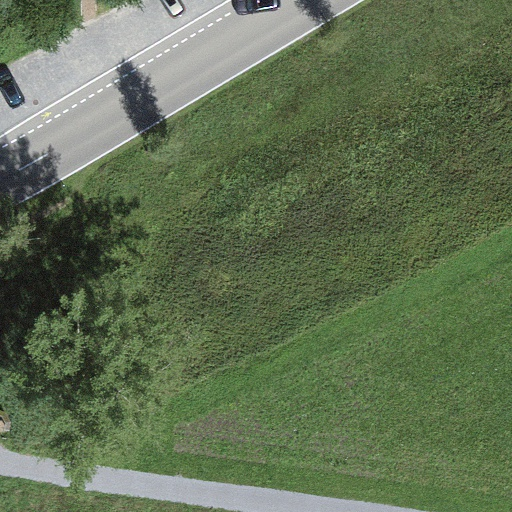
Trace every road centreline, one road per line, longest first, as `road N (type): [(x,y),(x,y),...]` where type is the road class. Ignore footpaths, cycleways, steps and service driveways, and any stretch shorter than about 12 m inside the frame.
road 1 (tertiary): [(0,184),(311,0)]
road 2 (track): [(0,463),(338,511)]
